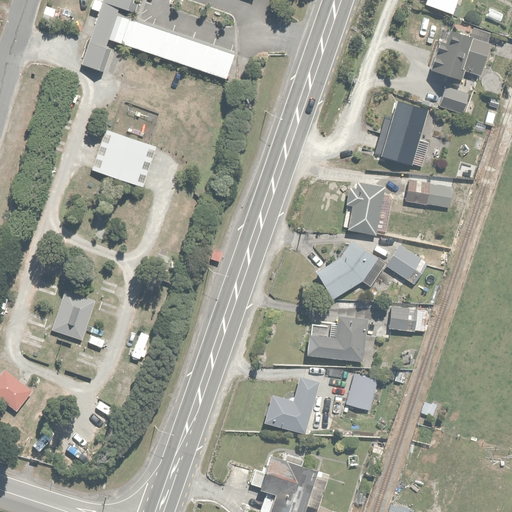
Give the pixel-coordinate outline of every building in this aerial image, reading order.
[(130,0),(103,0),(103,1),(128,9),(130,0)] [(463,0),(424,0),(423,4),(458,16),(463,0)] [(57,7),(47,3),(41,20),(51,24),(57,7)] [(225,78),(232,53),(122,18),(114,43),(225,78)] [(463,69),(483,75),(493,42),(442,28),(429,71),(460,80),(463,69)] [(435,120),(425,118),(428,109),(398,100),(382,155),(420,167),(422,167),(435,120)] [(157,146),(106,130),(93,169),(144,186),(157,146)] [(353,205),(349,229),(374,232),(375,228),(387,230),(392,197),(382,195),(384,184),(358,181),(358,185),(350,184),(347,204),(353,205)] [(451,187),(407,182),(405,200),(449,206),(450,198),(451,187)] [(340,258),(315,272),(333,299),(363,280),(377,258),(349,242),(340,258)] [(401,243),(385,266),(397,275),(393,282),(399,286),(405,278),(414,284),(429,262),(401,243)] [(95,303),(66,293),(54,330),(82,339),(95,303)] [(389,329),(408,329),(426,330),(426,317),(428,317),(429,304),(416,304),(416,307),(391,305),(389,329)] [(329,337),(309,334),(306,355),(361,363),(367,318),(338,314),(337,324),(331,323),(329,337)] [(378,378),(355,372),(346,404),(370,410),(378,378)] [(32,391),(4,373),(0,378),(0,399),(18,412),(32,391)] [(294,400),(274,394),(265,422),(304,434),(320,380),(302,375),(294,400)] [(384,447),(372,444),(365,472),(377,475),(384,447)] [(263,511),(305,511),(318,471),(270,456),(260,488),(268,490),(261,511),(263,511)]
